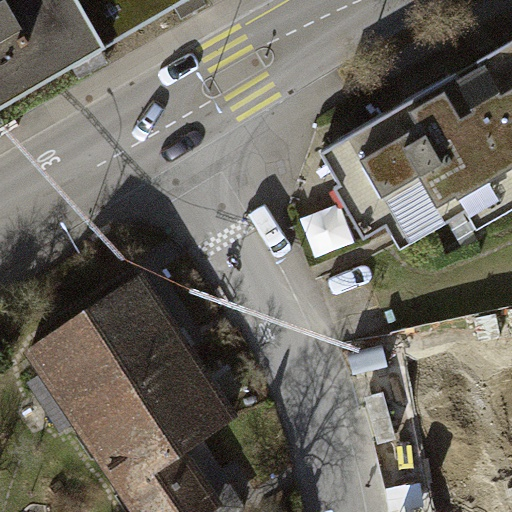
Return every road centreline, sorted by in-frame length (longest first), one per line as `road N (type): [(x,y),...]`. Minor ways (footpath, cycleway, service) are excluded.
road 1 (residential): [(145,119),(283,350),(329,511)]
road 2 (tertiary): [(352,0),(145,119)]
road 3 (tertiary): [(145,119),(0,205)]
